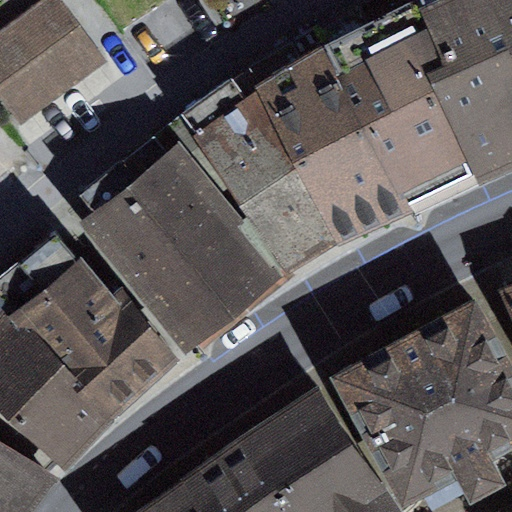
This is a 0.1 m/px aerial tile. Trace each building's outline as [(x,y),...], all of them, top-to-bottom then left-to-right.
[(62,0),(49,0),(0,35),(0,95),(19,122),(106,60),(62,0)] [(179,0),(126,0),(144,27),(181,3),(179,0)] [(511,0),(444,0),(418,12),(442,74),(427,81),(473,183),(478,195),(511,177),(511,0)] [(442,74),(418,12),(324,53),(407,210),(473,183),(427,81),(442,74)] [(407,210),(324,53),(254,89),(337,251),(410,218),(407,210)] [(337,251),(254,89),(246,74),(168,129),(246,226),(238,234),(281,283),(337,251)] [(246,226),(168,129),(80,201),(96,218),(79,229),(185,359),(234,324),(281,283),(238,234),(246,226)] [(56,237),(0,285),(0,300),(113,429),(184,367),(121,296),(113,303),(56,237)] [(0,414),(64,477),(113,429),(0,300),(0,414)] [(511,373),(475,307),(330,385),(409,511),(456,485),(470,510),(508,491),(495,463),(511,454),(511,373)] [(397,511),(320,394),(183,484),(202,511),(397,511)] [(0,511),(37,511),(64,477),(0,414),(0,511)] [(202,511),(183,484),(144,511),(202,511)]
